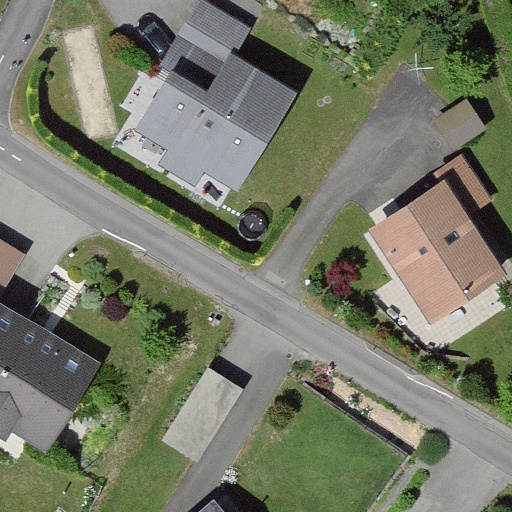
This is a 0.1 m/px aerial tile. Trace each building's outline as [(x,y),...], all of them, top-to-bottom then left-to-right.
[(178,71),(144,128),(169,143),(157,163),(194,185),(204,168),(234,186),(288,95),(228,60),(245,32),(200,6),(166,64),(178,71)] [(485,129),(467,102),(437,121),(455,148),(485,129)] [(443,185),(374,229),(431,318),(502,273),(465,216),(489,200),(462,158),(436,175),(443,185)] [(0,241),(0,289),(22,255),(0,241)] [(0,419),(46,448),(97,364),(0,304),(0,419)] [(210,370),(165,440),(197,460),(241,390),(210,370)]
